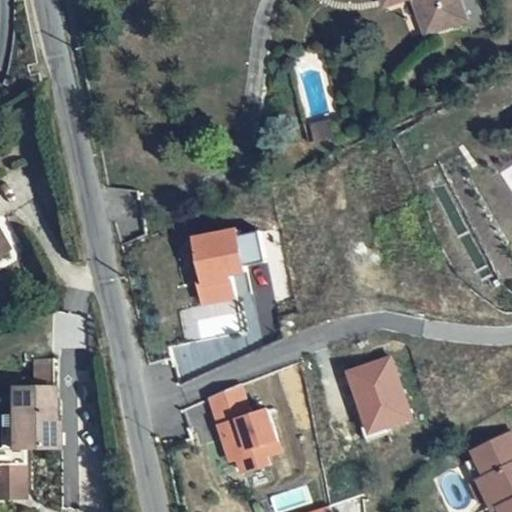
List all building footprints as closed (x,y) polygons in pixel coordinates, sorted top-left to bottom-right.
[(413,0),(421,18),(459,4),(457,0),(413,0)] [(332,107),(317,114),(322,126),(338,119),(332,107)] [(241,229),(197,240),(207,281),(201,282),(207,307),(241,298),(237,279),(251,276),(249,268),(270,263),(262,230),(243,235),(241,229)] [(90,346),(90,314),(54,313),(53,346),(90,346)] [(392,355),(350,370),(373,434),(415,420),(392,355)] [(45,358),(27,360),(29,389),(5,392),(8,418),(11,451),(1,452),(0,452),(0,501),(29,498),(24,450),(54,447),(48,387),(45,358)] [(244,388),(214,401),(231,463),(240,460),(243,472),(277,463),(275,457),(287,454),(274,408),(255,416),(244,388)] [(8,418),(0,418),(0,444),(1,452),(11,451),(8,418)] [(470,460),(473,468),(496,511),(511,511),(511,451),(507,441),(470,460)] [(488,511),(496,511),(473,468),(464,473),(472,488),(466,492),(474,507),(483,502),(488,511)]
